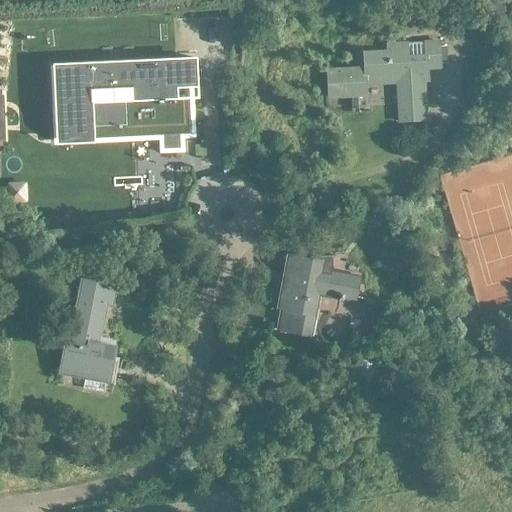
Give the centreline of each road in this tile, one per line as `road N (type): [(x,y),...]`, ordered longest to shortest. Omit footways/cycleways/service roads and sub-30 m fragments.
road 1 (unclassified): [(0,505),(140,476),(176,453),(218,241)]
road 2 (unclassified): [(218,241),(244,234),(249,200),(227,185),(209,189),(197,204)]
